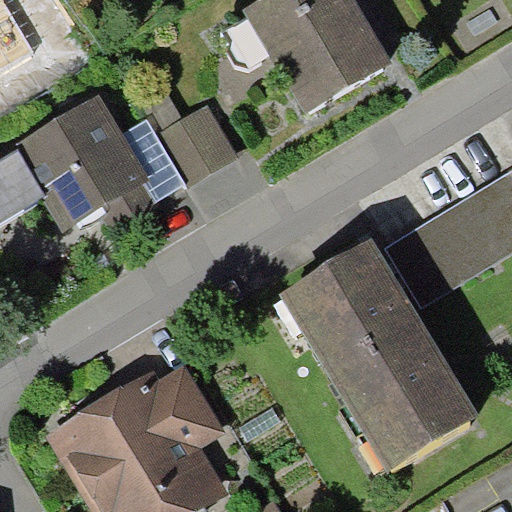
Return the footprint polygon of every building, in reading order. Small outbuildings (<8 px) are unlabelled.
[(0,0),(0,79),(24,66),(1,26),(31,9),(25,0),(0,0)] [(308,117),(391,67),(350,0),(269,0),(246,14),(308,117)] [(114,234),(238,161),(210,110),(157,139),(149,124),(125,137),(101,100),(14,151),(19,159),(0,169),(0,228),(45,202),(65,237),(102,215),(114,234)] [(393,475),(480,422),(375,249),(288,302),(393,475)] [(94,511),(218,511),(238,502),(212,453),(233,442),(191,364),(54,436),(94,511)] [(287,511),(282,502),(262,511),(287,511)]
